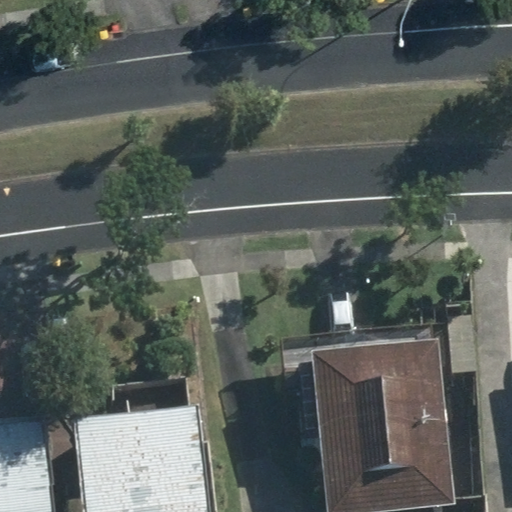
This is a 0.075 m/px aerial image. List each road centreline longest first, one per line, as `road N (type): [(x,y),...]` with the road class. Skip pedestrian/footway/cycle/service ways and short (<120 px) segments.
road 1 (unclassified): [(0,89),(107,67),(511,36)]
road 2 (unclassified): [(511,179),(254,191),(0,223)]
